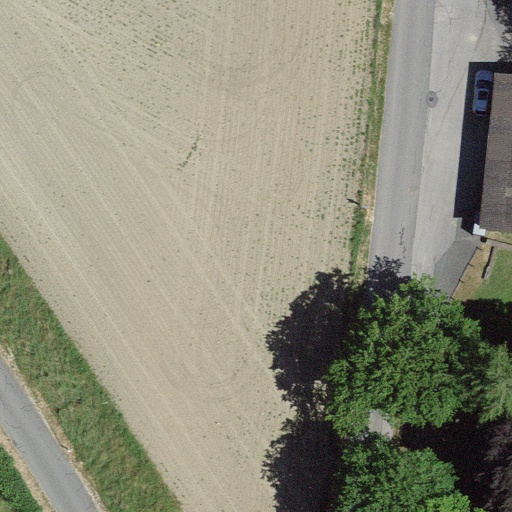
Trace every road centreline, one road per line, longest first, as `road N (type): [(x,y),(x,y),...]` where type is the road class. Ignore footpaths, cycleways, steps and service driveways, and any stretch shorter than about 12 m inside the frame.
road 1 (unclassified): [(362,511),(413,0)]
road 2 (unclassified): [(0,405),(74,511)]
